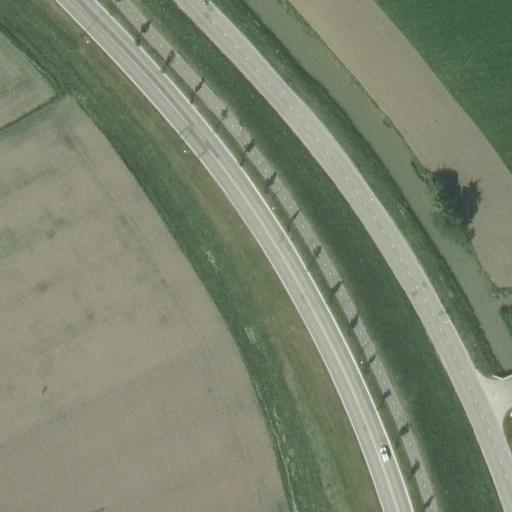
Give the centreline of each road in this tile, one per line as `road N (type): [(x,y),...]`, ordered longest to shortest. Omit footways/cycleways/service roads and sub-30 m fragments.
road 1 (tertiary): [(401,511),(341,369),(234,184),(72,0)]
road 2 (unclassified): [(511,501),(480,407),(407,274),(307,132),(190,0)]
